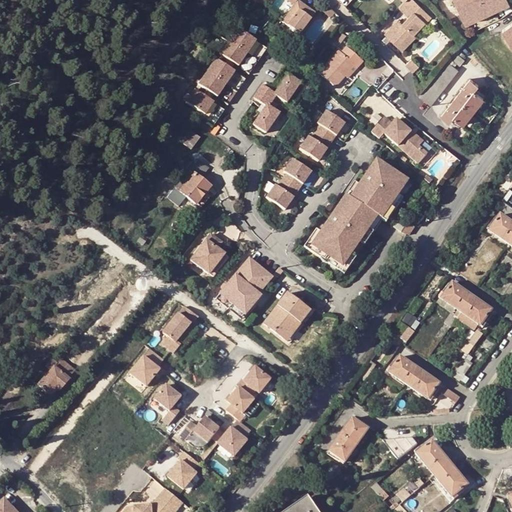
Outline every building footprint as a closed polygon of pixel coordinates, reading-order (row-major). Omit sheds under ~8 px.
[(296,0),(295,2),(304,9),(308,5),(301,0),(296,0)] [(415,0),(403,0),(398,5),(408,15),(402,21),(399,24),(394,20),(384,31),(402,49),(415,35),(414,34),(425,22),(420,16),(425,11),(415,0)] [(455,0),(465,18),(493,5),(498,3),(504,0),(455,0)] [(511,2),(509,0),(504,0),(498,3),(493,5),(465,18),(467,23),(495,9),(501,7),(511,2)] [(294,4),(283,20),(301,33),(316,11),(308,5),(304,9),(295,2),(294,4)] [(319,7),(328,17),(334,12),(324,2),(319,7)] [(425,11),(420,16),(425,22),(430,17),(425,11)] [(511,22),(511,23),(507,26),(501,31),(511,46),(511,22)] [(268,48),(238,28),(229,41),(259,61),(268,48)] [(336,47),(345,35),(338,29),(329,41),(336,47)] [(229,59),(235,64),(250,74),(259,61),(229,41),(220,53),(229,59)] [(346,46),(341,52),(338,50),(318,72),(334,87),(343,76),(353,65),(357,68),(362,62),(346,46)] [(458,64),(463,59),(454,52),(450,57),(458,64)] [(409,56),(404,62),(411,69),(416,63),(409,56)] [(231,69),(224,65),(216,59),(208,72),(237,93),(246,80),(231,69)] [(419,96),(430,105),(457,70),(454,67),(449,63),(447,61),(419,96)] [(352,72),(357,68),(353,65),(343,76),(346,79),(352,72)] [(200,84),(208,90),(214,94),(229,105),(237,93),(208,72),(200,84)] [(259,91),(273,101),(277,95),(288,103),(302,83),(288,73),(275,92),(264,84),(259,91)] [(470,77),(439,116),(447,122),(451,116),(461,124),(483,96),(474,88),(477,83),(470,77)] [(214,127),(225,111),(210,101),(203,96),(195,91),(187,103),(204,115),(202,119),(214,127)] [(273,101),(259,91),(254,98),(266,107),(253,126),(267,135),(280,115),(269,107),(273,101)] [(318,124),(320,126),(316,132),(332,143),(346,124),(327,110),(318,124)] [(409,133),(410,132),(396,119),(392,124),(384,117),(371,132),(378,139),(383,134),(418,165),(426,155),(418,148),(423,142),(413,133),(412,135),(409,133)] [(190,148),(199,137),(190,130),(182,142),(190,148)] [(332,143),(316,132),(312,137),(310,136),(301,149),(320,161),(332,143)] [(166,196),(178,206),(186,196),(195,204),(200,208),(210,196),(207,193),(205,192),(209,186),(200,178),(208,168),(196,159),(188,168),(174,187),(166,196)] [(171,167),(177,171),(182,164),(177,159),(171,167)] [(285,172),(287,174),(283,180),(299,191),(312,172),(294,159),(285,172)] [(340,211),(322,235),(314,247),(343,267),(351,255),(360,244),(366,248),(384,223),(387,225),(396,213),(393,210),(401,198),(399,196),(407,183),(379,163),(362,188),(344,213),(340,211)] [(299,191),(283,180),(279,186),(277,184),(268,198),(286,210),(299,191)] [(412,186),(407,183),(399,196),(401,198),(403,198),(412,186)] [(344,213),(362,188),(357,185),(339,210),(340,211),(344,213)] [(511,223),(500,215),(492,226),(489,230),(510,245),(511,246),(511,223)] [(403,227),(395,221),(392,225),(400,231),(403,227)] [(357,259),(351,255),(343,267),(314,247),(322,235),(318,231),(305,250),(344,277),(357,259)] [(189,258),(206,272),(222,253),(215,248),(212,245),(217,239),(209,233),(189,258)] [(226,256),(222,253),(206,272),(211,275),(226,256)] [(248,256),(214,295),(239,317),(273,279),(248,256)] [(474,321),(480,326),(491,310),(452,282),(441,298),(463,313),(474,321)] [(299,323),(309,310),(286,292),(263,321),(282,337),(295,320),(299,323)] [(452,314),(445,323),(452,328),(459,319),(463,313),(441,298),(438,303),(452,314)] [(183,307),(162,333),(167,337),(162,344),(174,354),(180,345),(176,342),(191,323),(192,324),(198,317),(183,307)] [(474,321),(463,313),(459,319),(470,327),(474,321)] [(299,323),(295,320),(282,337),(286,339),(299,323)] [(460,328),(456,325),(451,332),(456,335),(460,328)] [(414,331),(409,327),(401,338),(407,342),(414,331)] [(468,344),(477,332),(470,327),(462,339),(468,344)] [(157,368),(164,360),(150,349),(130,374),(147,388),(161,371),(157,368)] [(52,356),(44,364),(49,369),(37,383),(50,395),(57,387),(60,389),(69,378),(67,377),(74,369),(60,357),(57,361),(52,356)] [(439,384),(399,356),(388,371),(428,399),(439,384)] [(362,375),(368,379),(378,365),(372,361),(370,365),(362,375)] [(459,381),(470,366),(464,362),(454,377),(459,381)] [(237,386),(239,387),(251,397),(256,390),(259,393),(271,379),(255,367),(251,372),(244,381),(242,379),(237,386)] [(167,386),(155,400),(170,412),(163,421),(169,426),(180,413),(174,407),(182,398),(167,386)] [(251,397),(239,387),(232,396),(228,401),(232,404),(227,411),(238,420),(240,421),(245,415),(243,413),(254,399),(251,397)] [(458,400),(460,398),(447,388),(443,394),(456,403),(458,400)] [(295,406),(304,395),(300,392),(292,403),(295,406)] [(205,417),(197,427),(191,422),(181,434),(187,439),(195,430),(209,442),(219,429),(205,417)] [(330,451),(331,451),(346,462),(356,447),(368,431),(369,429),(353,419),(330,451)] [(245,438),(252,430),(240,421),(238,420),(226,434),(219,444),(235,457),(248,440),(245,438)] [(412,439),(383,442),(398,461),(417,446),(412,439)] [(432,441),(416,454),(417,454),(435,477),(452,498),(467,485),(432,441)] [(195,470),(200,463),(185,452),(179,459),(181,461),(169,476),(185,489),(198,473),(195,470)] [(329,481),(338,469),(333,465),(324,477),(329,481)] [(378,483),(373,487),(379,494),(384,490),(378,483)] [(176,511),(184,502),(166,488),(155,502),(153,502),(153,505),(128,508),(124,511),(176,511)] [(390,497),(384,490),(379,494),(385,501),(390,497)] [(0,511),(14,511),(2,498),(0,499),(0,511)] [(290,511),(318,511),(310,499),(290,511)]
